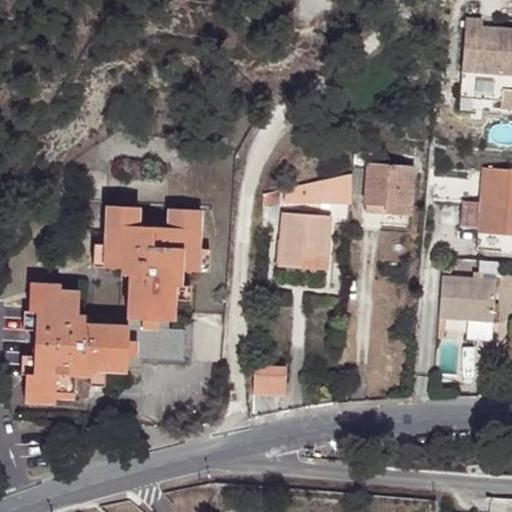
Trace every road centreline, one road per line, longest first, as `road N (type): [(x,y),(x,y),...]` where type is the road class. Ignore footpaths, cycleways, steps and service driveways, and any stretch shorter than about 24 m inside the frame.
road 1 (unclassified): [(6,511),(267,439)]
road 2 (residential): [(267,439),(269,456),(314,471),(511,487)]
road 3 (unclassified): [(267,439),(393,417),(511,417)]
